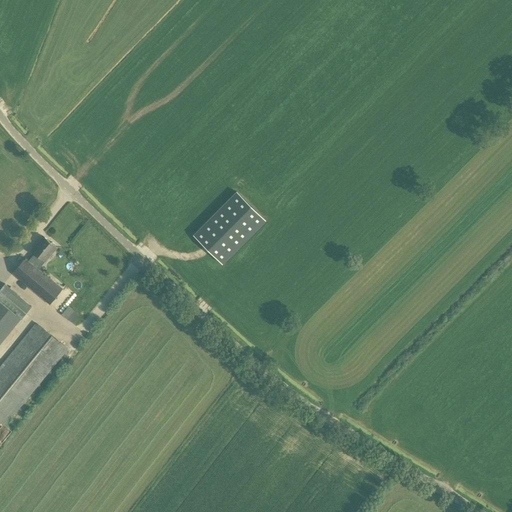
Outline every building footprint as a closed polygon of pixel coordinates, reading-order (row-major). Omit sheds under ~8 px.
[(237,192),(194,235),(223,264),(266,221),(237,192)] [(50,304),(62,289),(39,269),(45,261),(57,247),(44,237),(33,250),(36,253),(29,261),(26,258),(13,274),(50,304)] [(0,334),(16,315),(10,309),(20,297),(5,284),(0,289),(0,334)] [(68,306),(62,314),(67,319),(74,311),(68,306)] [(0,421),(5,426),(68,349),(37,324),(0,368),(0,421)]
